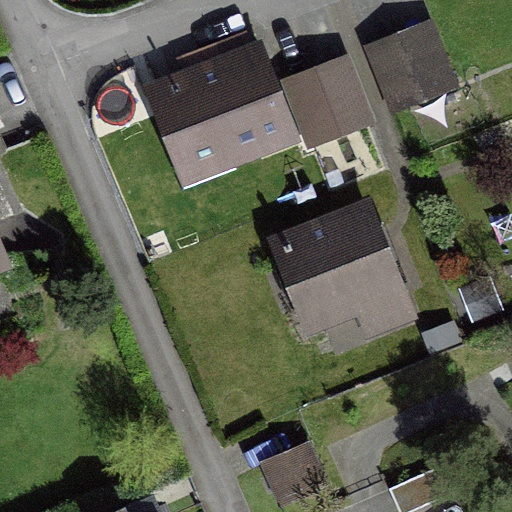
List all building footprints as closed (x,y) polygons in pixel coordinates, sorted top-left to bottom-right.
[(389,47),(370,54),(390,107),(455,82),(435,30),(418,36),(389,47)] [(263,61),(160,100),(188,173),(291,135),(263,61)] [(299,80),(292,83),(312,135),(365,115),(346,63),(331,68),(299,80)] [(365,209),(282,245),(317,324),(400,288),(365,209)] [(0,225),(0,310),(0,311),(0,309),(0,275),(17,269),(0,225)] [(314,451),(271,467),(287,508),(329,492),(314,451)] [(449,470),(392,494),(399,511),(448,511),(464,505),(449,470)]
